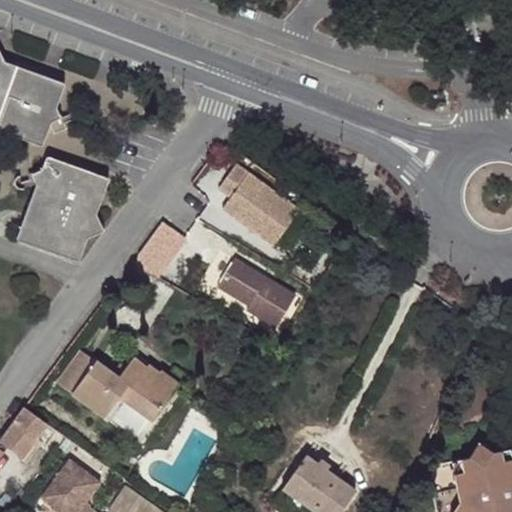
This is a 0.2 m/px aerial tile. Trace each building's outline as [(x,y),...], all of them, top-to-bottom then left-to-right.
[(0,126),(40,142),(47,123),(54,102),(62,79),(3,56),(0,50),(0,126)] [(54,102),(47,123),(53,130),(67,124),(67,123),(65,121),(63,119),(63,116),(54,102)] [(67,123),(67,124),(70,125),(73,125),(75,124),(77,122),(79,120),(80,118),(79,115),(79,112),(77,110),(75,109),(72,108),(70,108),(67,109),(65,111),(64,113),(63,116),(63,119),(65,121),(67,123)] [(94,212),(107,176),(45,152),(39,168),(32,187),(15,235),(76,258),(85,237),(101,230),(94,212)] [(272,245),(298,209),(235,163),(217,188),(229,196),(221,208),(272,245)] [(25,185),(25,188),(32,187),(39,168),(17,176),(19,177),(21,178),(23,180),(25,182),(25,185)] [(19,177),(17,176),(14,177),(11,178),(10,180),(8,182),(8,185),(8,188),(10,190),(12,192),(14,193),(17,194),(19,193),(22,192),(24,190),(25,188),(25,185),(25,182),(23,180),(21,178),(19,177)] [(162,221),(138,253),(135,265),(156,278),(186,239),(162,221)] [(274,327),(294,295),(233,258),(216,286),(248,305),(245,309),(274,327)] [(156,278),(135,265),(130,278),(147,290),(156,278)] [(119,376),(82,348),(58,380),(106,414),(119,395),(124,399),(152,419),(183,374),(172,366),(166,374),(161,370),(158,373),(148,365),(146,368),(132,358),(119,376)] [(124,399),(119,395),(106,414),(111,418),(124,399)] [(0,445),(20,460),(46,424),(23,407),(0,437),(0,445)] [(511,511),(511,467),(508,450),(493,453),(475,443),(465,458),(450,462),(458,500),(451,511),(511,511)] [(304,456),(282,488),(314,510),(316,511),(339,511),(354,491),(304,456)] [(96,511),(84,502),(100,482),(69,459),(40,496),(60,511),(96,511)] [(163,511),(126,485),(109,509),(113,511),(163,511)] [(206,493),(195,511),(213,511),(219,501),(206,493)]
